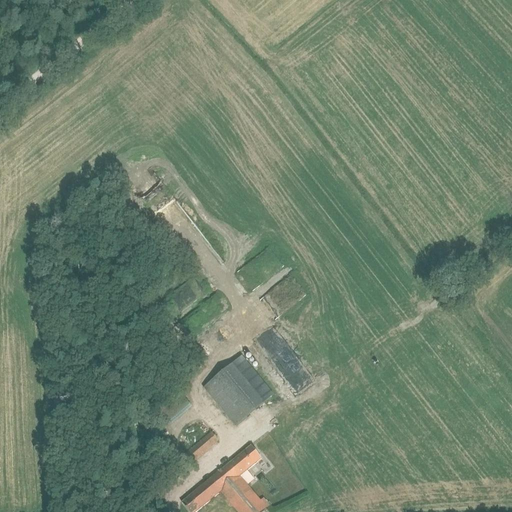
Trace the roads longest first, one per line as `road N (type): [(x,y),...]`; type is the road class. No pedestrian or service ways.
road 1 (track): [(0,109),(136,0)]
road 2 (unknown): [(156,511),(209,451),(260,413)]
